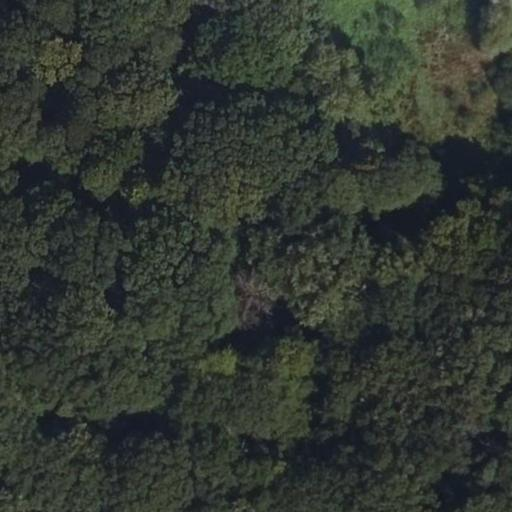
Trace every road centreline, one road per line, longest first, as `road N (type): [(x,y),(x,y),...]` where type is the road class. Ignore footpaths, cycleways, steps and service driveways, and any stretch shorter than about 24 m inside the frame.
road 1 (track): [(511,190),(489,181),(236,382),(0,506)]
road 2 (track): [(511,377),(236,382),(98,344),(0,338)]
